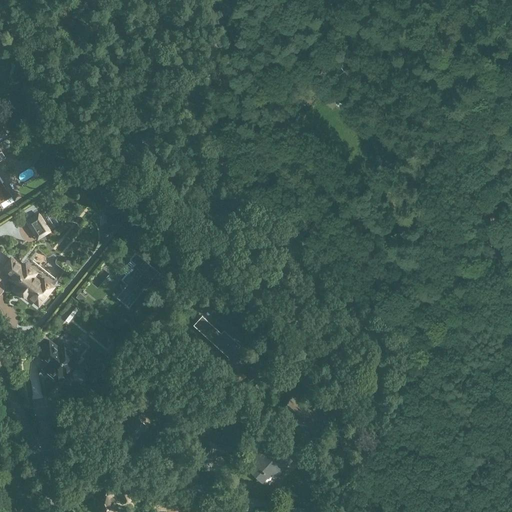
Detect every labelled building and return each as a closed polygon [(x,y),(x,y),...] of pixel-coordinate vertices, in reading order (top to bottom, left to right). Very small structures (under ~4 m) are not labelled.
[(0,203),(12,196),(3,182),(0,183),(0,203)] [(39,212),(24,221),(37,241),(51,231),(39,212)] [(158,271),(136,253),(130,259),(135,264),(122,280),(127,284),(117,297),(129,307),(158,271)] [(20,268),(9,258),(0,268),(0,269),(12,279),(11,280),(20,286),(16,292),(26,300),(27,298),(37,306),(57,282),(28,259),(20,268)] [(70,304),(61,317),(68,323),(78,310),(70,304)] [(232,346),(236,341),(224,331),(222,334),(202,315),(193,325),(229,358),(226,361),(234,368),(246,355),(238,349),(237,350),(232,346)] [(58,381),(62,375),(66,378),(77,365),(74,362),(78,356),(64,343),(59,349),(48,340),(37,354),(48,362),(45,365),(49,369),(47,372),(58,381)] [(264,399),(270,391),(259,382),(253,390),(264,399)] [(147,388),(144,392),(151,398),(155,394),(154,393),(157,389),(151,384),(147,388)] [(144,392),(134,403),(142,410),(152,399),(151,398),(144,392)] [(310,433),(320,421),(321,419),(314,414),(313,415),(293,398),(283,410),(310,433)] [(134,416),(123,428),(136,439),(147,427),(142,423),(145,420),(140,415),(137,418),(134,416)] [(195,433),(204,435),(207,423),(199,421),(195,433)] [(201,450),(196,466),(209,470),(214,454),(215,455),(218,445),(204,441),(201,450)] [(250,472),(262,483),(272,473),(276,477),(291,461),(275,446),(269,451),(264,446),(250,460),(256,466),(250,472)] [(117,492),(122,503),(132,499),(126,488),(117,492)] [(97,507),(99,511),(107,511),(109,511),(113,511),(117,511),(110,496),(112,495),(109,489),(95,496),(100,505),(97,507)]
